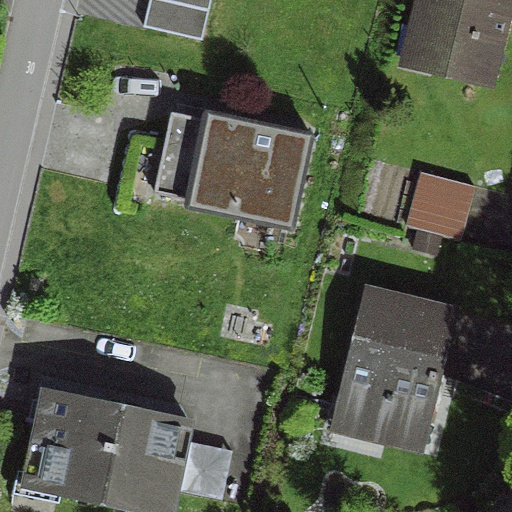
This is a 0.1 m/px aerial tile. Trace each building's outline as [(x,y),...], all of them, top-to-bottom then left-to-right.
[(206,0),(153,0),(148,25),(198,36),(206,0)] [(414,0),(408,27),(436,34),(428,64),(485,78),(504,0),(414,0)] [(279,186),(240,178),(249,134),(167,117),(151,193),(231,210),(226,237),(267,245),(279,186)] [(302,131),(279,126),(275,143),(299,148),(302,131)] [(455,241),(469,188),(415,174),(401,228),(455,241)] [(383,426),(380,435),(416,444),(449,313),(361,291),(331,413),(383,426)] [(133,511),(136,500),(165,506),(183,422),(41,392),(22,480),(54,486),(52,495),(131,511),(133,511)]
